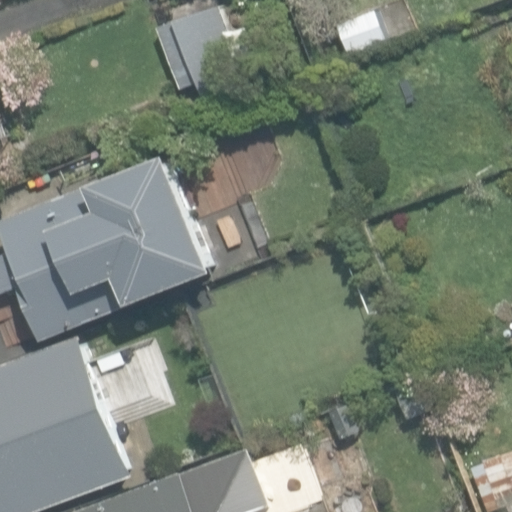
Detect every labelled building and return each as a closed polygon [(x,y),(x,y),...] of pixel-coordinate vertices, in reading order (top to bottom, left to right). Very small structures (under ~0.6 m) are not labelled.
[(316,44),(322,65),(353,56),(347,35),(316,44)] [(27,286),(46,339),(197,284),(194,276),(222,266),(184,160),(149,172),(145,162),(5,213),(18,249),(0,255),(0,284),(4,294),(27,286)] [(0,511),(32,511),(140,473),(91,334),(0,366),(0,511)] [(411,420),(437,408),(425,380),(399,391),(411,420)] [(256,511),(260,511),(271,486),(255,442),(69,511),(256,511)] [(511,511),(511,448),(468,462),(482,507),(505,500),(508,511),(511,511)]
